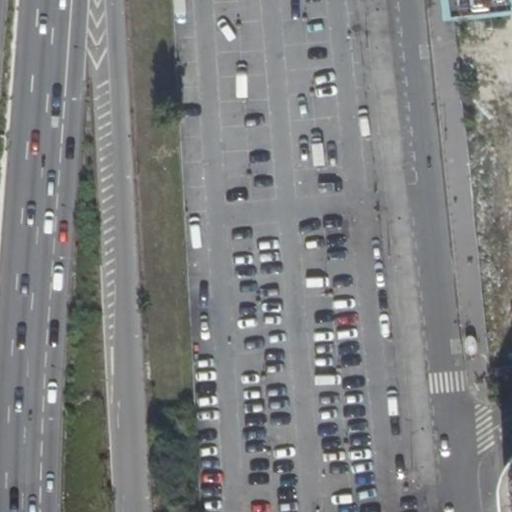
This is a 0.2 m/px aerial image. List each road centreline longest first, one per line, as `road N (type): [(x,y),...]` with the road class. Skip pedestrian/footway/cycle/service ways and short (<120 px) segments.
road 1 (trunk): [(22,511),(60,0)]
road 2 (trunk): [(134,511),(107,0)]
road 3 (unclassified): [(413,0),(456,443)]
